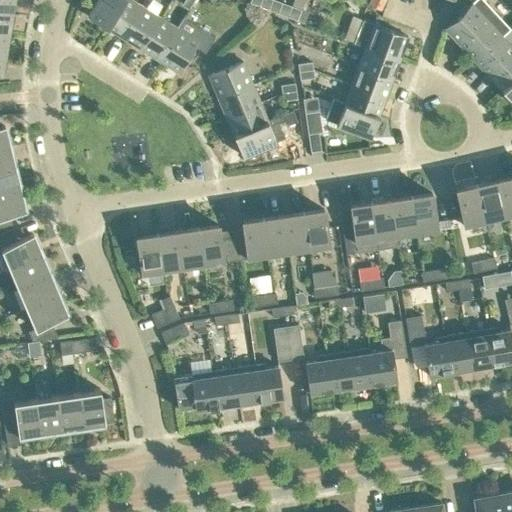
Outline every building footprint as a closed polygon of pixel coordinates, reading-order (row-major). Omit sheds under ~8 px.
[(0,0),(0,10),(12,13),(13,0),(0,0)] [(96,0),(87,15),(107,27),(123,0),(96,0)] [(123,0),(107,27),(123,37),(143,7),(132,0),(123,0)] [(183,0),(181,4),(188,9),(193,0),(183,0)] [(260,0),(258,6),(268,9),(270,0),(260,0)] [(270,0),(268,9),(277,13),(281,2),(275,0),(270,0)] [(380,10),(384,0),(369,0),(368,4),(380,10)] [(473,0),(444,27),(474,60),(500,35),(501,36),(509,28),(482,0),(473,0)] [(277,13),(286,16),(290,5),(281,2),(277,13)] [(290,5),(286,16),(296,20),(300,9),(290,5)] [(123,37),(140,48),(159,17),(143,7),(123,37)] [(300,9),(296,20),(303,22),(307,11),(304,10),(300,9)] [(0,10),(0,30),(9,31),(12,13),(0,10)] [(140,48),(157,58),(176,27),(159,17),(140,48)] [(176,27),(157,58),(178,71),(194,45),(204,52),(214,37),(182,17),(176,27)] [(353,42),(364,47),(364,46),(398,59),(407,36),(362,19),(353,42)] [(0,30),(0,49),(6,50),(9,31),(0,30)] [(474,60),(487,74),(511,51),(511,47),(501,36),(500,35),(474,60)] [(364,46),(364,47),(357,65),(391,77),(398,59),(364,46)] [(511,51),(487,74),(500,89),(511,78),(511,51)] [(208,74),(218,97),(251,83),(242,60),(208,74)] [(297,63),(298,71),(312,69),(311,61),(297,63)] [(357,65),(350,83),(384,96),(391,77),(357,65)] [(312,69),(298,71),(299,79),(313,77),(312,69)] [(511,78),(500,89),(511,101),(511,78)] [(280,84),(281,92),(295,90),(294,82),(280,84)] [(218,97),(225,115),(259,102),(251,83),(218,97)] [(350,83),(343,102),(377,115),(384,96),(350,83)] [(295,90),(281,92),(282,100),(296,98),(295,90)] [(377,115),(343,102),(333,98),(325,119),(336,123),(335,123),(369,136),(377,115)] [(225,115),(233,134),(267,120),(266,120),(259,102),(225,115)] [(267,120),(233,134),(242,155),(285,137),(278,121),(284,119),(285,122),(289,123),(297,120),(292,109),(266,120),(267,120)] [(304,112),(307,133),(321,131),(318,110),(304,112)] [(0,149),(9,147),(4,125),(0,126),(0,149)] [(0,149),(0,171),(14,168),(9,147),(0,149)] [(0,171),(0,193),(19,189),(14,168),(0,171)] [(511,175),(495,180),(504,216),(511,214),(511,175)] [(495,180),(475,184),(484,221),(504,216),(495,180)] [(484,221),(475,184),(455,189),(464,226),(484,221)] [(25,210),(19,189),(0,193),(0,225),(11,223),(8,214),(25,210)] [(431,192),(410,196),(416,233),(436,230),(436,229),(435,222),(431,192)] [(410,196),(390,199),(395,236),(416,233),(410,196)] [(390,199),(370,202),(375,239),(377,249),(397,246),(395,236),(390,199)] [(351,217),(340,218),(345,253),(356,252),(377,249),(375,239),(370,202),(349,205),(351,217)] [(323,208),(302,212),(308,249),(328,246),(323,208)] [(302,212),(282,215),(287,252),(308,249),(302,212)] [(282,215),(262,218),(267,255),(287,252),(282,215)] [(243,233),(231,234),(235,260),(267,255),(262,218),(241,221),(243,233)] [(217,224),(196,227),(202,265),(235,260),(231,234),(219,236),(217,224)] [(0,271),(8,267),(41,254),(32,233),(16,240),(12,227),(0,231),(0,271)] [(196,227),(176,230),(182,268),(202,265),(196,227)] [(176,230),(156,233),(162,271),(182,268),(176,230)] [(162,271),(156,233),(135,236),(141,274),(162,271)] [(8,267),(17,287),(49,274),(41,254),(8,267)] [(493,257),(482,260),(484,270),(496,267),(493,257)] [(484,270),(482,260),(470,263),(472,272),(484,270)] [(444,267),(432,269),(434,279),(445,277),(444,267)] [(511,281),(511,267),(484,271),(485,284),(511,281)] [(434,279),(432,269),(420,271),(422,281),(434,279)] [(17,287),(25,307),(58,293),(49,274),(17,287)] [(248,277),(250,294),(271,291),(269,274),(248,277)] [(382,277),(370,278),(371,288),(383,287),(382,277)] [(371,288),(370,278),(358,280),(359,290),(371,288)] [(456,280),(457,288),(458,292),(472,289),(470,278),(456,280)] [(444,282),(446,290),(457,288),(456,280),(444,282)] [(336,283),(324,285),(325,295),(337,293),(336,283)] [(325,295),(324,285),(312,287),(313,297),(325,295)] [(365,292),(367,309),(388,307),(386,289),(365,292)] [(187,306),(185,292),(177,294),(179,307),(187,306)] [(275,292),(263,294),(264,304),(276,302),(275,292)] [(58,293),(25,307),(34,327),(27,330),(32,341),(57,337),(50,321),(67,314),(58,293)] [(264,304),(263,294),(251,296),(253,306),(264,304)] [(160,299),(163,307),(164,310),(173,306),(169,295),(160,299)] [(351,296),(339,298),(340,306),(352,304),(351,296)] [(511,296),(503,298),(509,323),(511,322),(511,296)] [(340,306),(339,298),(327,300),(328,308),(340,306)] [(231,299),(219,301),(221,311),(233,309),(231,299)] [(221,311),(219,301),(207,303),(209,313),(221,311)] [(294,305),(282,306),(283,315),(295,313),(294,305)] [(164,310),(163,307),(150,313),(156,326),(178,317),(173,306),(164,310)] [(283,315),(282,306),(270,308),(272,316),(283,315)] [(237,313),(225,315),(226,323),(238,321),(237,313)] [(226,323),(225,315),(213,317),(215,325),(226,323)] [(404,317),(408,341),(424,339),(420,315),(404,317)] [(192,320),(193,328),(205,326),(204,318),(192,320)] [(381,349),(369,351),(373,383),(383,382),(383,381),(395,379),(391,349),(404,347),(400,319),(387,321),(389,336),(379,337),(381,349)] [(160,331),(165,343),(187,334),(182,322),(160,331)] [(298,324),(285,326),(290,359),(302,357),(298,324)] [(498,325),(486,327),(493,364),(502,362),(511,359),(511,345),(509,328),(498,330),(498,325)] [(290,359),(285,326),(272,328),(277,361),(290,359)] [(486,327),(465,331),(471,367),(492,363),(492,364),(493,364),(486,327)] [(465,331),(444,335),(450,371),(451,371),(471,367),(465,331)] [(450,371),(444,335),(432,337),(433,342),(423,343),(428,375),(441,372),(441,373),(450,371)] [(70,340),(71,352),(96,349),(94,336),(70,340)] [(38,340),(26,342),(28,352),(40,350),(38,340)] [(59,341),(60,354),(71,353),(69,340),(59,341)] [(368,347),(347,350),(352,386),(373,383),(369,351),(368,347)] [(347,350),(325,353),(331,389),(352,386),(347,350)] [(331,389),(325,353),(314,355),(315,359),(304,361),(309,392),(321,390),(321,391),(331,389)] [(265,362),(254,363),(259,400),(269,399),(269,398),(281,396),(277,365),(266,366),(265,362)] [(254,363),(233,367),(238,403),(259,400),(254,363)] [(233,367),(211,370),(217,406),(238,403),(233,367)] [(217,406),(211,370),(172,376),(177,407),(194,404),(195,409),(207,407),(207,408),(217,406)] [(99,388),(77,391),(82,426),(104,423),(104,422),(113,421),(110,396),(101,398),(99,388)] [(77,391),(56,394),(61,429),(82,426),(77,391)] [(56,394),(34,397),(39,432),(61,429),(56,394)] [(39,432),(34,397),(14,400),(13,397),(0,398),(0,402),(3,424),(15,422),(17,435),(39,432)] [(511,511),(511,489),(499,492),(502,511),(511,511)] [(502,511),(499,492),(473,497),(475,511),(502,511)] [(441,511),(440,501),(414,505),(414,511),(441,511)]
